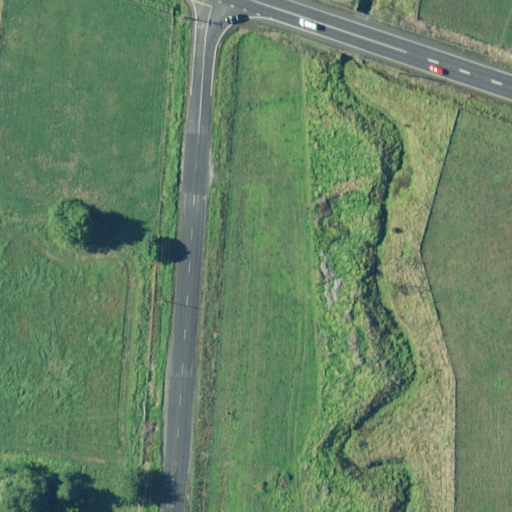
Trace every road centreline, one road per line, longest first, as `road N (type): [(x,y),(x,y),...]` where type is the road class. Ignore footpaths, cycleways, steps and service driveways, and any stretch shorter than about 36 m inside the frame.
road 1 (unclassified): [(213,0),(203,43),(173,511)]
road 2 (secondary): [(511,89),(252,0)]
